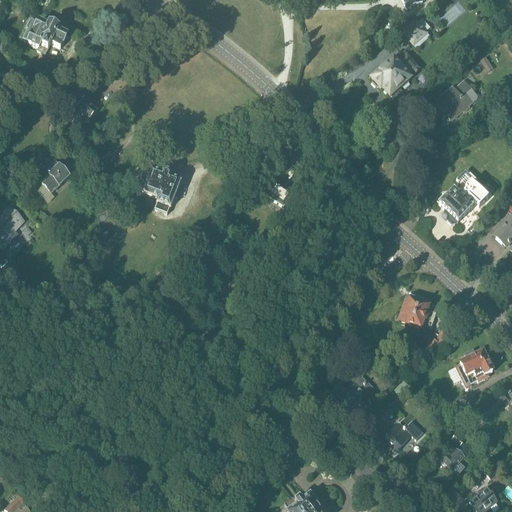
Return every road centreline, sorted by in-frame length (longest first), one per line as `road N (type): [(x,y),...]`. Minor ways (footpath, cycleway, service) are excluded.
road 1 (unclassified): [(279,382),(398,236)]
road 2 (unclassified): [(409,511),(279,382)]
road 3 (unclassified): [(138,141),(156,161),(188,170),(296,120)]
road 4 (tertiary): [(280,99),(150,0)]
road 5 (tertiary): [(511,342),(398,236)]
road 6 (tertiary): [(398,236),(296,120)]
road 7 (unclassified): [(208,511),(229,461),(279,382)]
road 8 (unclassified): [(138,141),(78,163),(55,144),(51,103)]
